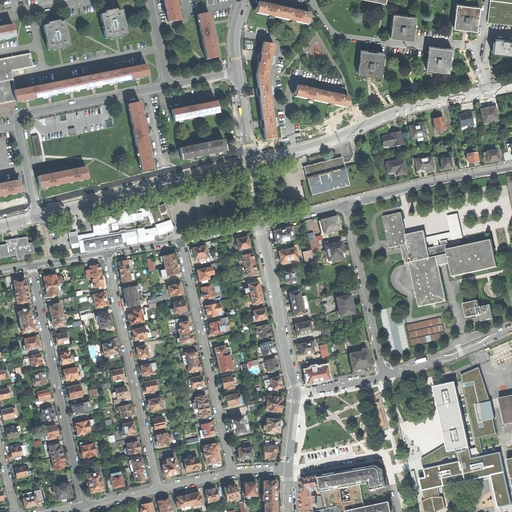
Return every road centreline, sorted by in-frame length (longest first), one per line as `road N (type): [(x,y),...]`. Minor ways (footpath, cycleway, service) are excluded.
road 1 (residential): [(167,85),(16,116),(37,213)]
road 2 (residential): [(31,265),(83,505)]
road 3 (residential): [(106,252),(158,489)]
road 4 (residential): [(180,239),(232,472)]
road 5 (residential): [(248,161),(37,213)]
road 6 (unclassified): [(345,203),(382,375)]
road 7 (residential): [(258,223),(295,393)]
road 8 (residential): [(511,167),(345,203)]
road 9 (residential): [(511,79),(396,106),(358,124)]
road 10 (unclassified): [(511,328),(382,375)]
